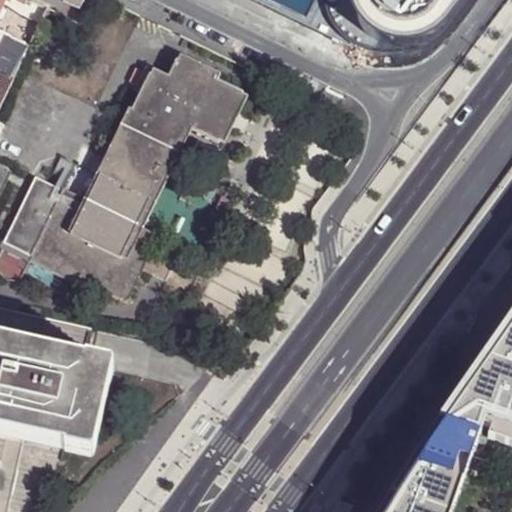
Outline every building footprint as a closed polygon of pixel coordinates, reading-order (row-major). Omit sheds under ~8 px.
[(0,0),(0,17),(8,0),(0,0)] [(66,0),(63,6),(80,14),(86,0),(66,0)] [(353,0),(357,6),(368,24),(397,37),(414,36),(433,29),(446,12),(454,3),(456,0),(353,0)] [(181,60),(178,66),(218,86),(221,80),(181,60)] [(152,238),(144,234),(138,231),(187,132),(192,135),(218,148),(219,146),(243,100),(243,98),(218,86),(178,66),(177,65),(169,82),(166,88),(151,80),(150,80),(132,115),(71,240),(68,238),(84,204),(36,181),(4,249),(32,262),(105,296),(121,304),(122,303),(145,256),(154,237),(153,236),(152,238)] [(153,75),(151,80),(166,88),(169,82),(153,75)] [(0,108),(12,84),(0,78),(0,108)] [(247,102),(243,100),(219,146),(224,150),(247,102)] [(129,114),(84,204),(68,238),(71,240),(132,115),(129,114)] [(138,231),(144,234),(192,135),(187,132),(138,231)] [(0,191),(8,176),(8,174),(0,170),(0,191)] [(0,201),(11,177),(8,176),(0,191),(0,201)] [(151,259),(145,256),(122,303),(127,306),(145,271),(151,259)] [(101,302),(105,296),(32,262),(29,267),(101,302)] [(455,511),(481,430),(511,442),(511,309),(382,511),(455,511)] [(91,461),(93,460),(113,373),(112,371),(87,365),(86,365),(85,366),(0,346),(0,439),(64,455),(64,456),(90,463),(91,461)]
